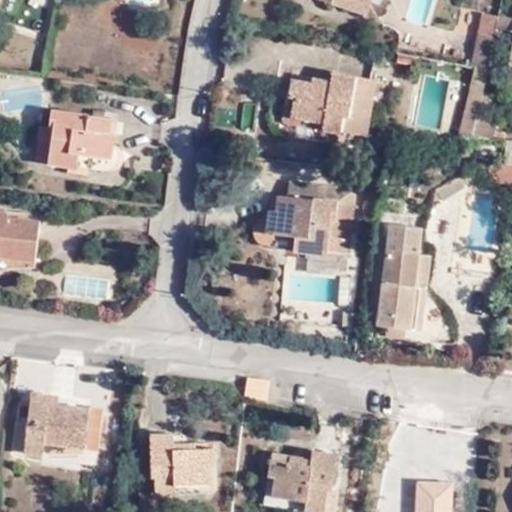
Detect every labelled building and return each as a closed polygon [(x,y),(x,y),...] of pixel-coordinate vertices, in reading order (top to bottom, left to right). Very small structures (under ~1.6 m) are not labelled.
[(483,0),(479,20),(470,52),(475,52),(489,55),(497,24),(502,3),(490,0),(483,0)] [(486,70),(489,55),(475,52),(471,67),(485,70),(486,70)] [(362,94),(370,96),(376,64),(334,57),(332,67),(323,65),(322,70),(292,64),(288,83),(295,85),(292,102),(323,108),(322,115),(341,119),(342,114),(358,116),(362,94)] [(485,75),(486,70),(485,70),(471,67),(464,105),(478,108),(485,75)] [(496,78),(485,75),(478,108),(475,121),(494,122),(498,104),(491,102),(496,78)] [(366,118),(370,96),(362,94),(358,116),(366,118)] [(65,134),(53,132),(51,152),(86,156),(88,143),(126,147),(129,107),(64,100),(62,117),(69,117),(65,134)] [(475,121),(478,108),(464,105),(461,118),(475,121)] [(55,116),(53,132),(65,134),(69,117),(62,117),(55,116)] [(511,123),(510,123),(508,146),(482,145),(462,158),(468,169),(474,165),(485,165),(485,159),(491,158),(490,165),(511,167),(511,123)] [(336,224),(333,240),(355,242),(364,175),(297,166),(294,180),(346,187),(343,207),(339,207),(336,224)] [(436,174),(433,186),(447,182),(441,171),(436,174)] [(313,237),(333,240),(336,224),(339,207),(343,207),(346,187),(294,180),(285,179),(283,195),(275,194),(272,215),(302,219),(315,221),(313,237)] [(398,201),(394,231),(386,303),(428,309),(433,268),(420,267),(424,234),(416,232),(420,204),(398,201)] [(429,206),(420,204),(416,232),(424,234),(429,206)] [(80,218),(21,211),(14,262),(33,264),(35,251),(75,256),(80,218)] [(299,235),(313,237),(315,221),(302,219),(299,235)] [(438,236),(424,234),(420,267),(433,268),(438,236)] [(255,373),(251,390),(272,393),(275,375),(255,373)] [(32,447),(51,449),(52,437),(106,442),(110,406),(38,397),(32,447)] [(207,467),(210,449),(179,446),(180,439),(171,438),(172,430),(149,427),(144,466),(144,468),(147,469),(145,485),(165,488),(166,481),(199,484),(201,466),(207,467)] [(304,489),(303,500),(320,503),(324,478),(330,478),(334,441),(309,438),(307,447),(300,446),(298,452),(269,448),(266,464),(273,466),(270,484),(304,489)] [(211,443),(180,439),(179,446),(210,449),(211,443)]
